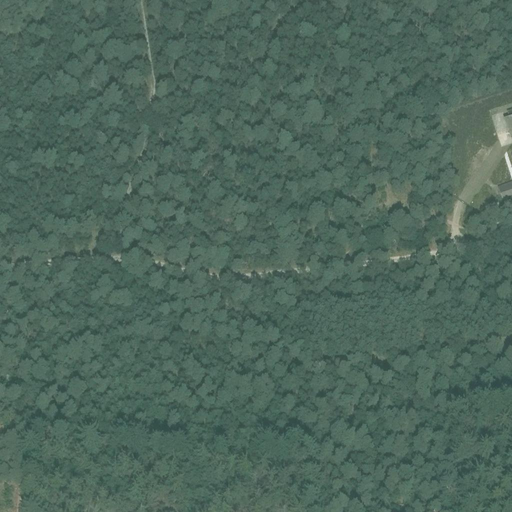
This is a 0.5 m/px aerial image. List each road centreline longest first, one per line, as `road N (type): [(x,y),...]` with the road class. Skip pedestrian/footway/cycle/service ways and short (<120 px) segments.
road 1 (track): [(123,260),(121,220),(152,96),(142,0)]
road 2 (track): [(325,267),(254,276),(123,260)]
road 3 (track): [(511,326),(341,360)]
road 4 (track): [(501,143),(457,210),(456,242),(466,248)]
road 5 (track): [(0,261),(123,260)]
